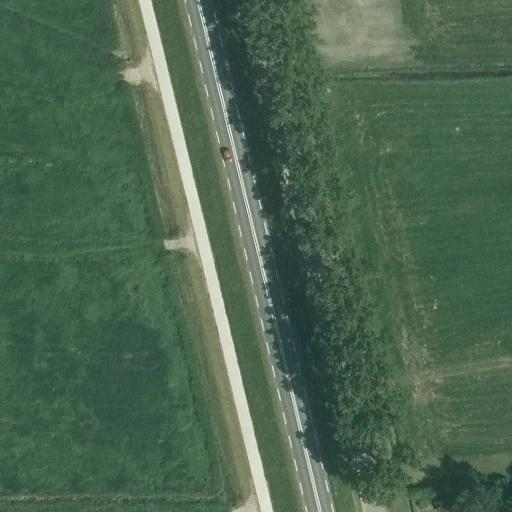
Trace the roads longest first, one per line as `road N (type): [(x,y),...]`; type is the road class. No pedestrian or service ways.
road 1 (primary): [(319,511),(197,0)]
road 2 (unclassified): [(373,511),(252,0)]
